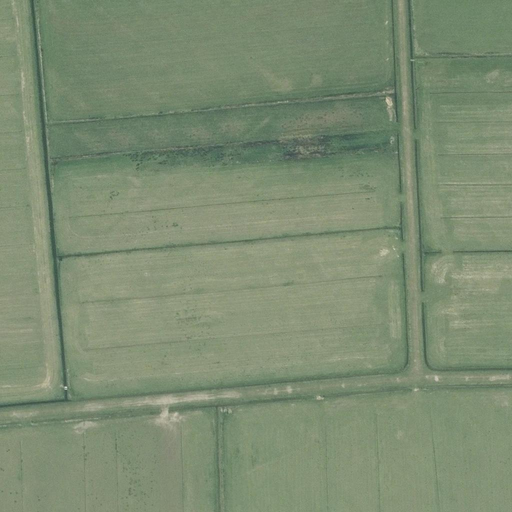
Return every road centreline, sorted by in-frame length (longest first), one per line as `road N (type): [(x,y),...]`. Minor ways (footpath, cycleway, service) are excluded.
road 1 (track): [(511,381),(0,417)]
road 2 (track): [(420,383),(401,0)]
